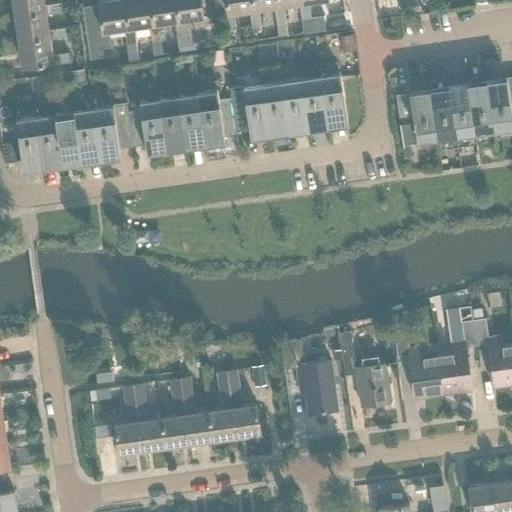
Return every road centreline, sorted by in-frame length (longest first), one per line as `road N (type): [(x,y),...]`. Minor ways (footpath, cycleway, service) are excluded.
road 1 (residential): [(370,56),(377,129),(354,149),(21,201),(0,194)]
road 2 (residential): [(71,508),(310,475)]
road 3 (residential): [(310,475),(511,442)]
road 4 (residential): [(71,508),(42,325)]
road 5 (residential): [(370,56),(511,34)]
